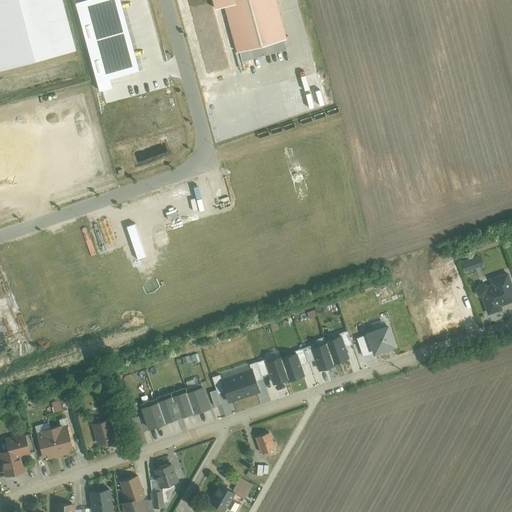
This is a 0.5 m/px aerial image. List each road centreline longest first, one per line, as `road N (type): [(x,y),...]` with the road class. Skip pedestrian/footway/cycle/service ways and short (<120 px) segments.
road 1 (residential): [(511,322),(0,502)]
road 2 (residential): [(0,237),(192,171),(205,159),(168,0)]
